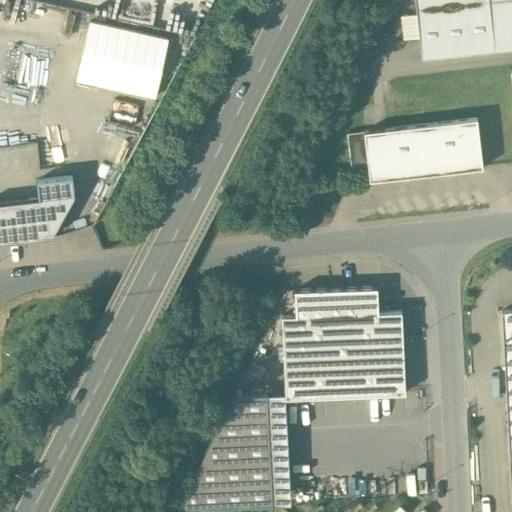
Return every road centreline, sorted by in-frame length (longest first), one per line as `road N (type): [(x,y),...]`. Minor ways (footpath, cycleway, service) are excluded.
road 1 (secondary): [(30,511),(291,0)]
road 2 (residential): [(0,279),(511,224)]
